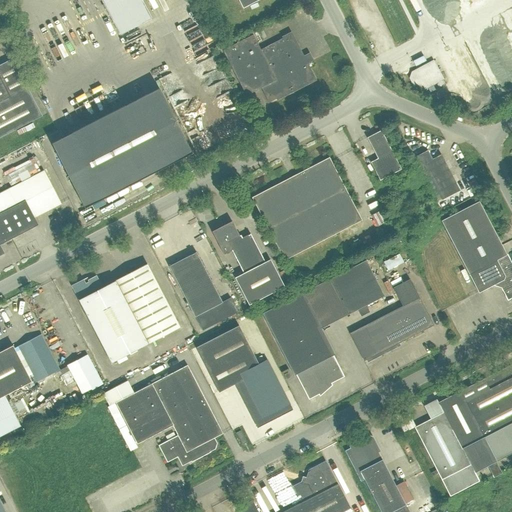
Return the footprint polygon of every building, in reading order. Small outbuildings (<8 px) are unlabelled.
[(143,0),(101,0),(120,35),(153,18),(143,0)] [(237,0),(242,9),(258,0),(237,0)] [(2,7),(0,8),(0,15),(3,22),(8,20),(2,7)] [(260,49),(253,35),(222,51),(245,96),(260,88),(268,103),(313,80),(290,35),(260,49)] [(203,66),(215,60),(211,52),(199,58),(203,66)] [(12,59),(0,65),(0,137),(42,116),(12,59)] [(413,76),(408,78),(414,89),(419,86),(422,91),(444,79),(433,60),(411,72),(413,76)] [(103,90),(113,85),(106,73),(96,78),(103,90)] [(192,153),(159,88),(51,143),(84,208),(192,153)] [(33,123),(17,130),(19,135),(35,127),(33,123)] [(366,138),(377,159),(370,162),(380,181),(401,170),(380,131),(366,138)] [(442,200),(459,191),(440,155),(431,160),(427,151),(418,155),(442,200)] [(362,220),(329,157),(251,198),(284,260),(362,220)] [(0,256),(4,254),(0,246),(0,244),(37,225),(34,218),(61,204),(44,171),(0,193),(0,256)] [(479,201),(440,221),(478,293),(498,283),(507,300),(511,297),(511,264),(507,254),(498,259),(489,242),(498,238),(479,201)] [(368,211),(373,222),(383,218),(377,207),(368,211)] [(70,213),(65,216),(71,228),(76,225),(70,213)] [(225,225),(211,232),(223,255),(229,252),(228,250),(230,248),(243,274),(234,278),(248,306),(284,287),(270,260),(264,263),(250,234),(242,238),(240,236),(239,236),(234,228),(231,230),(231,231),(227,230),(227,229),(225,225)] [(383,266),(400,258),(396,250),(379,258),(383,266)] [(196,253),(168,267),(194,317),(195,317),(202,331),(237,313),(230,298),(221,302),(196,253)] [(333,355),(334,354),(321,328),(384,296),(365,260),(261,313),(293,375),(295,374),(308,399),(318,394),(316,391),(344,376),(333,355)] [(83,280),(72,286),(79,300),(78,300),(111,363),(179,328),(146,264),(114,281),(102,288),(96,277),(88,281),(88,282),(85,284),(83,280)] [(393,288),(402,306),(349,334),(364,361),(433,326),(409,279),(393,288)] [(238,326),(196,347),(218,392),(234,384),(255,425),(256,424),(260,425),(260,426),(293,410),(267,359),(258,364),(238,326)] [(14,349),(31,382),(32,384),(59,370),(40,335),(14,349)] [(31,382),(12,346),(0,351),(0,387),(4,396),(31,382)] [(100,384),(85,355),(67,365),(68,366),(70,370),(82,393),(100,384)] [(430,419),(414,427),(436,470),(431,473),(432,476),(438,473),(450,496),(479,481),(475,472),(511,453),(511,364),(438,402),(443,412),(430,419)] [(59,376),(70,370),(68,366),(57,372),(59,376)] [(182,466),(191,461),(191,462),(210,452),(209,452),(215,449),(217,444),(214,438),(222,434),(187,366),(162,379),(160,376),(150,381),(152,384),(151,384),(134,393),(128,381),(103,394),(109,406),(115,402),(137,444),(173,426),(178,436),(158,445),(167,462),(177,457),(182,466)] [(0,387),(0,436),(20,426),(4,396),(0,387)] [(236,392),(232,394),(238,406),(242,404),(236,392)] [(426,415),(439,410),(434,396),(420,401),(426,415)] [(91,409),(74,418),(80,429),(97,420),(91,409)] [(74,418),(57,426),(63,438),(80,429),(74,418)] [(97,420),(80,429),(84,438),(102,429),(97,420)] [(80,429),(63,438),(67,447),(84,438),(80,429)] [(102,429),(84,438),(89,448),(106,439),(102,429)] [(242,445),(247,442),(241,431),(236,433),(242,445)] [(39,436),(22,445),(28,456),(45,447),(39,436)] [(367,439),(345,451),(360,481),(364,480),(380,511),(408,511),(405,504),(413,500),(403,481),(395,486),(372,441),(373,439),(368,437),(367,439)] [(84,438),(67,447),(72,456),(89,448),(84,438)] [(106,439),(89,448),(94,457),(111,448),(106,439)] [(22,445),(5,453),(11,465),(28,456),(22,445)] [(45,447),(28,456),(33,465),(50,456),(45,447)] [(89,448),(72,456),(77,466),(94,457),(89,448)] [(111,448),(94,457),(100,468),(117,459),(111,448)] [(28,456),(11,465),(16,474),(33,465),(28,456)] [(50,456),(33,465),(37,474),(55,466),(50,456)] [(94,457),(77,466),(83,477),(100,468),(94,457)] [(117,459),(100,468),(107,482),(124,473),(117,459)] [(340,511),(349,508),(337,485),(325,462),(318,466),(310,470),(311,472),(307,474),(306,478),(303,477),(302,482),(293,486),(298,496),(300,494),(304,502),(285,511),(258,511),(252,500),(236,508),(238,511),(340,511)] [(33,465),(16,474),(20,483),(37,474),(33,465)] [(55,466),(37,474),(43,486),(60,477),(55,466)] [(100,468),(83,477),(90,491),(107,482),(100,468)] [(124,473),(107,482),(117,502),(134,493),(124,473)] [(37,474),(20,483),(26,494),(43,486),(37,474)] [(60,477),(43,486),(51,500),(68,491),(60,477)] [(107,482),(90,491),(100,510),(117,502),(107,482)] [(43,486),(26,494),(34,509),(51,500),(43,486)] [(78,511),(68,491),(51,500),(56,511),(78,511)] [(56,511),(51,500),(34,509),(35,511),(56,511)]
